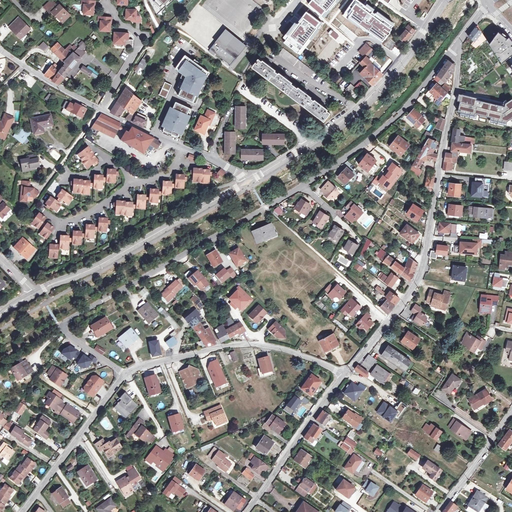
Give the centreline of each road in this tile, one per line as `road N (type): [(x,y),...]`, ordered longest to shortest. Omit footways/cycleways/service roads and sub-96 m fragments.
road 1 (residential): [(121,375),(61,324),(358,148),(394,119),(454,47)]
road 2 (residential): [(343,373),(415,283),(454,92),(454,47)]
road 3 (tertiary): [(33,292),(114,257),(248,181)]
road 4 (residential): [(121,375),(232,343),(297,350),(343,373)]
road 5 (tertiary): [(308,144),(355,112),(442,0)]
road 6 (residential): [(22,511),(121,375)]
road 7 (residential): [(247,511),(343,373)]
road 8 (unclassified): [(248,181),(101,110)]
road 9 (residential): [(106,0),(138,46),(101,110)]
road 10 (residential): [(511,412),(437,511)]
